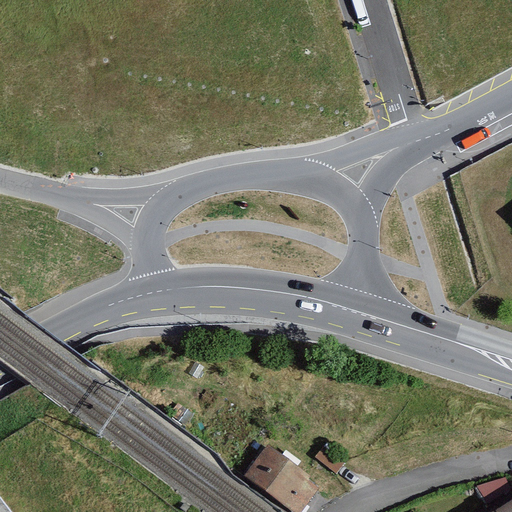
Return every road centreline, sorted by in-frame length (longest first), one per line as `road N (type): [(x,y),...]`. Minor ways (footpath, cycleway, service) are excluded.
road 1 (tertiary): [(355,311),(250,288),(150,294)]
road 2 (tertiary): [(150,294),(94,312),(0,362)]
road 3 (tertiary): [(511,361),(355,311)]
road 4 (residential): [(371,0),(414,141)]
road 5 (unclassified): [(175,197),(121,204),(47,198)]
road 6 (residential): [(414,141),(294,176)]
road 7 (residential): [(294,176),(239,178),(175,197)]
